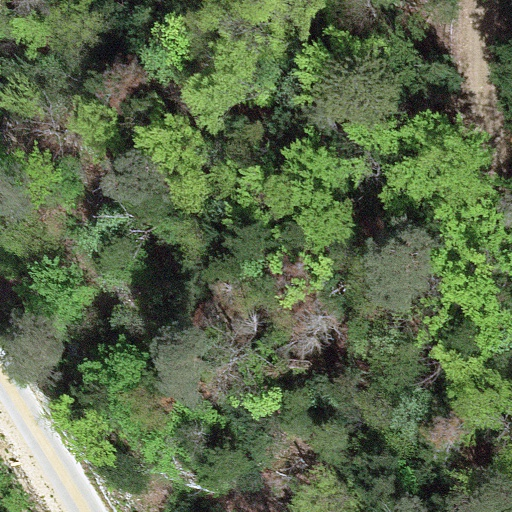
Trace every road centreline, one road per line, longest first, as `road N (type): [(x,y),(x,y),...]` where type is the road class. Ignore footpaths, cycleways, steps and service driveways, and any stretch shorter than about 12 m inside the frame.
road 1 (track): [(511,257),(481,97),(479,0)]
road 2 (unclassified): [(83,511),(0,384)]
